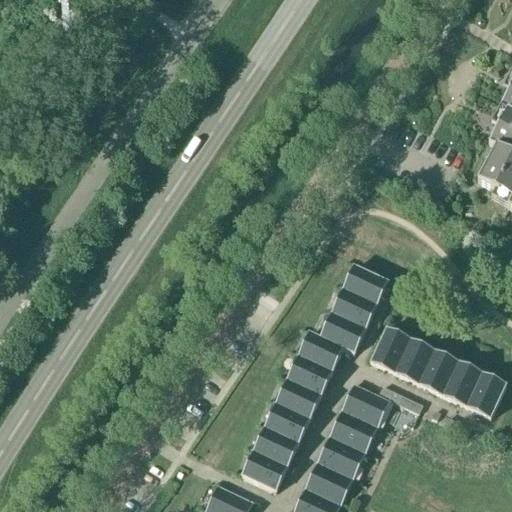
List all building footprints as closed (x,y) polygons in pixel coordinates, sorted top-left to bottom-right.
[(511,87),(500,110),(507,114),(488,149),(495,152),(477,187),(511,205),(507,213),(511,215),(511,87)] [(354,359),(388,287),(354,271),(320,343),(310,337),(242,482),(275,498),(343,354),(354,359)] [(490,424),(506,390),(386,334),(370,367),(490,424)] [(389,405),(378,400),(354,389),(342,415),(377,432),(389,405)] [(378,400),(389,405),(390,405),(418,419),(423,410),(382,391),(378,400)] [(190,397),(177,419),(196,431),(209,408),(190,397)] [(365,458),(377,432),(342,415),(329,442),(365,458)] [(467,441),(471,433),(448,422),(443,430),(467,441)] [(352,484),(365,458),(329,442),(317,468),(352,484)] [(340,511),(352,484),(317,468),(305,494),(340,511)] [(207,511),(250,511),(253,507),(218,491),(207,511)] [(339,511),(340,511),(305,494),(296,511),(339,511)]
